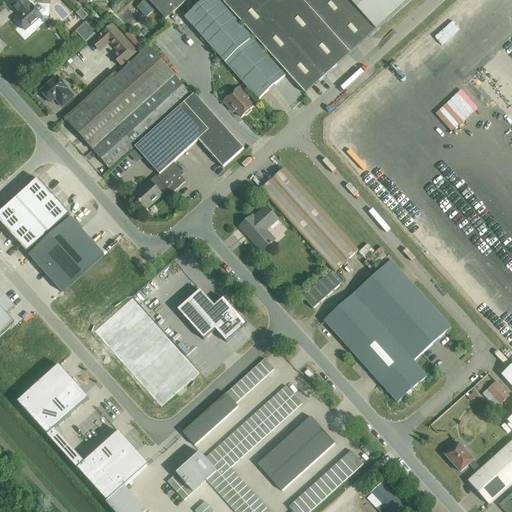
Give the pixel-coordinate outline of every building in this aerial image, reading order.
[(32,6),(31,6),(26,0),(8,0),(7,1),(13,8),(15,7),(22,15),(17,19),(27,30),(42,17),(42,16),(46,12),(42,7),(37,11),(32,6)] [(147,0),(166,20),(188,0),(147,0)] [(285,77),(252,39),(216,0),(204,0),(185,18),(259,100),(285,77)] [(306,0),(227,0),(223,3),(306,95),(351,54),(353,52),(306,0)] [(306,0),(353,52),(376,31),(410,0),(306,0)] [(144,2),(137,8),(146,18),(153,12),(144,2)] [(88,16),(81,9),(76,14),(83,21),(88,16)] [(174,15),(170,19),(173,23),(178,19),(174,15)] [(139,53),(113,25),(92,44),(100,52),(110,44),(117,52),(112,57),(122,68),(139,53)] [(142,46),(130,32),(126,36),(138,50),(142,46)] [(149,49),(105,88),(67,122),(92,151),(131,116),(174,77),(149,49)] [(217,57),(213,60),(216,65),(221,61),(217,57)] [(64,106),(74,98),(67,90),(67,89),(57,78),(41,92),(51,104),(57,98),(64,106)] [(175,78),(131,117),(93,151),(109,170),(191,96),(175,78)] [(242,118),(254,108),(244,97),(246,95),(240,88),(224,102),(230,109),(232,108),(242,118)] [(168,189),(172,195),(186,182),(180,175),(182,173),(174,163),(199,141),(223,169),(244,150),(195,95),(135,148),(159,174),(156,177),(168,189)] [(358,252),(285,169),(273,180),(347,262),(358,252)] [(168,189),(156,177),(150,182),(133,197),(146,211),(162,196),(162,195),(168,189)] [(36,180),(0,216),(0,231),(27,258),(69,215),(36,180)] [(261,190),(335,273),(347,262),(273,180),(261,190)] [(253,216),(240,228),(262,253),(275,241),(266,231),(278,220),(267,207),(254,218),(253,216)] [(71,218),(29,256),(62,293),(104,255),(71,218)] [(358,359),(424,299),(391,262),(324,322),(358,359)] [(330,273),(302,297),(313,310),(341,285),(330,273)] [(200,291),(178,311),(204,341),(216,331),(227,343),(247,325),(224,299),(215,307),(200,291)] [(3,296),(0,298),(0,337),(13,325),(5,317),(14,309),(3,296)] [(424,299),(358,359),(397,404),(427,377),(414,362),(451,329),(424,299)] [(131,301),(95,337),(131,372),(167,336),(131,301)] [(167,337),(131,373),(164,406),(200,372),(167,337)] [(265,360),(260,364),(269,374),(274,370),(265,360)] [(260,364),(256,368),(265,378),(269,374),(260,364)] [(511,366),(502,376),(511,386),(511,417),(508,421),(511,425),(511,366)] [(59,367),(18,404),(107,503),(125,487),(148,466),(119,434),(84,465),(54,431),(88,400),(59,367)] [(256,368),(251,373),(260,383),(265,378),(256,368)] [(251,373),(246,377),(255,387),(260,383),(251,373)] [(246,377),(241,381),(250,391),(255,387),(246,377)] [(241,381),(236,386),(245,396),(250,391),(241,381)] [(496,383),(488,391),(500,405),(509,397),(496,383)] [(236,386),(232,390),(241,400),(245,396),(236,386)] [(286,387),(282,391),(290,400),(294,396),(286,387)] [(232,390),(227,394),(236,404),(241,400),(232,390)] [(282,391),(277,395),(285,404),(290,400),(282,391)] [(473,392),(467,398),(470,401),(476,396),(473,392)] [(227,394),(220,400),(232,413),(238,407),(236,404),(227,394)] [(277,395),(273,399),(281,408),(285,404),(277,395)] [(294,396),(290,400),(294,404),(298,400),(294,396)] [(273,399),(268,403),(276,412),(281,408),(273,399)] [(220,400),(214,406),(226,419),(232,413),(220,400)] [(290,400),(285,404),(293,413),(298,409),(294,404),(290,400)] [(298,400),(294,404),(298,409),(302,404),(298,400)] [(268,403),(264,407),(272,416),(276,412),(268,403)] [(285,404),(281,408),(289,417),(293,413),(285,404)] [(214,406),(208,411),(220,424),(226,419),(214,406)] [(264,407),(259,411),(267,420),(272,416),(264,407)] [(281,408),(276,412),(284,421),(289,417),(281,408)] [(208,411),(202,417),(213,430),(220,424),(208,411)] [(259,411),(255,415),(263,424),(267,420),(259,411)] [(276,412),(272,416),(280,425),(284,421),(276,412)] [(255,415),(251,419),(258,428),(263,424),(255,415)] [(272,416),(267,420),(275,429),(280,425),(272,416)] [(202,417),(195,422),(207,435),(213,430),(202,417)] [(311,418),(306,423),(318,436),(323,431),(311,418)] [(251,419),(246,423),(254,432),(258,428),(251,419)] [(267,420),(263,424),(271,433),(275,429),(267,420)] [(189,428),(201,441),(207,435),(195,422),(189,428)] [(246,423),(242,427),(249,436),(254,432),(246,423)] [(306,423),(301,427),(313,441),(318,436),(306,423)] [(263,424),(258,428),(266,437),(271,433),(263,424)] [(242,427),(237,431),(245,440),(249,436),(242,427)] [(301,427),(295,432),(307,445),(313,441),(301,427)] [(189,428),(183,433),(184,434),(195,447),(201,441),(189,428)] [(258,428),(254,432),(262,441),(266,437),(258,428)] [(237,431),(233,435),(241,444),(245,440),(237,431)] [(323,431),(318,436),(330,449),(335,445),(323,431)] [(254,432),(249,436),(258,445),(262,441),(254,432)] [(295,432),(290,437),(302,450),(307,445),(295,432)] [(233,435),(228,439),(236,448),(241,444),(233,435)] [(249,436),(245,440),(253,449),(258,445),(249,436)] [(318,436),(313,441),(325,454),(330,449),(318,436)] [(290,437),(285,441),(297,455),(302,450),(290,437)] [(228,439),(224,443),(232,452),(236,448),(228,439)] [(245,440),(241,444),(249,453),(253,449),(245,440)] [(285,441),(279,446),(291,460),(297,455),(285,441)] [(313,441),(307,445),(319,459),(325,454),(313,441)] [(489,505),(511,484),(511,442),(481,470),(477,474),(468,482),(489,505)] [(224,443),(219,447),(227,456),(232,452),(224,443)] [(241,444),(236,448),(244,457),(249,453),(241,444)] [(469,465),(477,474),(481,470),(474,461),(459,444),(446,456),(461,473),(469,465)] [(307,445),(302,450),(314,464),(319,459),(307,445)] [(279,446),(274,451),(286,464),(291,460),(279,446)] [(219,447),(215,451),(223,460),(227,456),(219,447)] [(236,448),(232,452),(240,461),(244,457),(236,448)] [(302,450),(297,455),(309,468),(314,464),(302,450)] [(215,451),(210,455),(218,464),(223,460),(215,451)] [(274,451),(269,456),(281,469),(286,464),(274,451)] [(232,452),(227,456),(235,464),(240,461),(232,452)] [(351,452),(346,456),(358,470),(363,465),(351,452)] [(200,453),(189,463),(206,481),(207,481),(217,471),(214,468),(206,459),(200,453)] [(210,455),(206,459),(214,468),(218,464),(210,455)] [(297,455),(291,460),(304,473),(309,468),(297,455)] [(227,456),(223,460),(231,469),(235,464),(227,456)] [(269,456),(264,460),(276,474),(281,469),(269,456)] [(346,456),(341,461),(353,474),(358,470),(346,456)] [(218,464),(214,468),(217,471),(221,476),(225,480),(226,481),(235,473),(231,469),(223,460),(218,464)] [(264,460),(258,465),(270,479),(276,474),(264,460)] [(291,460),(286,464),(298,478),(304,473),(291,460)] [(341,461),(336,466),(348,479),(353,474),(341,461)] [(189,463),(178,473),(187,482),(195,491),(206,481),(189,463)] [(286,464),(281,469),(293,483),(298,478),(286,464)] [(336,466),(330,470),(342,484),(348,479),(336,466)] [(281,469),(276,474),(288,487),(293,483),(281,469)] [(330,470),(325,475),(337,488),(342,484),(330,470)] [(217,471),(207,481),(211,485),(221,476),(217,471)] [(178,473),(173,477),(181,487),(187,482),(178,473)] [(235,473),(226,481),(229,485),(230,486),(239,478),(235,473)] [(276,474),(270,479),(282,492),(288,487),(276,474)] [(325,475),(320,480),(332,493),(337,488),(325,475)] [(221,476),(211,485),(215,490),(225,480),(221,476)] [(173,477),(167,482),(176,492),(181,487),(173,477)] [(239,478),(230,486),(233,489),(234,490),(243,482),(239,478)] [(225,480),(215,490),(219,494),(229,485),(226,481),(225,480)] [(320,480),(315,484),(327,498),(332,493),(320,480)] [(187,482),(181,487),(189,496),(195,491),(187,482)] [(243,482),(234,490),(237,494),(238,495),(247,487),(243,482)] [(378,511),(408,511),(383,483),(371,493),(382,505),(377,510),(378,511)] [(315,484),(310,489),(322,502),(327,498),(315,484)] [(229,485),(219,494),(223,499),(233,489),(230,486),(229,485)] [(107,503),(106,504),(113,511),(121,511),(135,499),(125,487),(107,503)] [(181,487),(176,492),(184,501),(189,496),(181,487)] [(247,487),(238,495),(241,498),(242,499),(251,491),(247,487)] [(233,489),(223,499),(227,503),(237,494),(234,490),(233,489)] [(310,489),(305,494),(317,507),(322,502),(310,489)] [(251,491),(242,499),(245,503),(246,504),(255,496),(251,491)] [(237,494),(227,503),(231,508),(241,498),(238,495),(237,494)] [(305,494),(299,498),(311,511),(317,507),(305,494)] [(511,511),(511,494),(507,499),(508,499),(500,506),(505,511),(511,511)] [(255,496),(246,504),(249,507),(250,508),(259,500),(255,496)] [(241,498),(231,508),(234,511),(245,503),(242,499),(241,498)] [(299,498),(294,503),(302,511),(311,511),(299,498)] [(135,499),(121,511),(144,511),(146,511),(135,499)] [(259,500),(250,508),(253,511),(254,511),(263,504),(259,500)] [(205,502),(195,511),(204,511),(210,507),(205,502)] [(245,503),(234,511),(243,511),(249,507),(246,504),(245,503)] [(302,511),(294,503),(289,508),(292,511),(302,511)]
